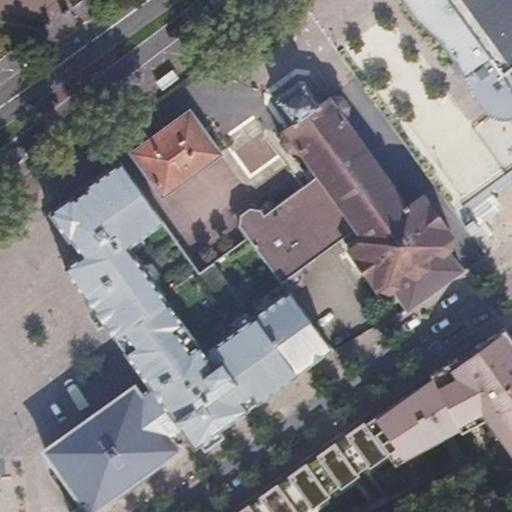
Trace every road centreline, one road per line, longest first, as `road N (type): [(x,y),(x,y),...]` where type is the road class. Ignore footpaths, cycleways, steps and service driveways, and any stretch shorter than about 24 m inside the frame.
road 1 (residential): [(511,287),(169,511)]
road 2 (primary): [(0,171),(234,0)]
road 3 (primary): [(161,0),(0,115)]
